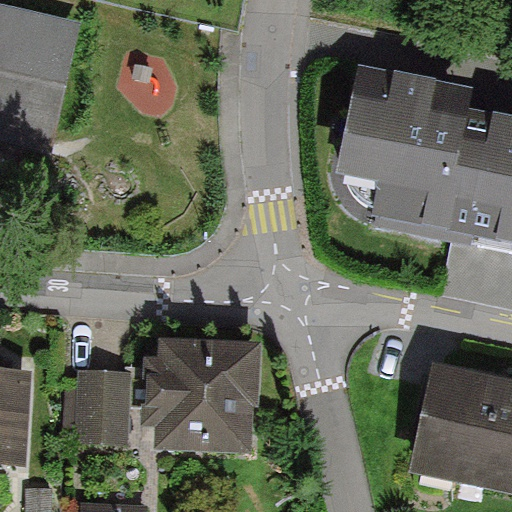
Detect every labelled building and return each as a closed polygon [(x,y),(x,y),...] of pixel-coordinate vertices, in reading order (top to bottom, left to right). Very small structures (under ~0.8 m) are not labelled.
[(66,35),(0,21),(0,137),(44,146),(66,35)] [(457,105),(359,88),(344,179),(384,185),(378,217),(511,239),(511,142),(453,133),(457,105)] [(244,360),(159,358),(157,449),(242,451),(244,360)] [(87,375),(85,452),(136,454),(138,377),(87,375)] [(19,385),(0,384),(0,458),(14,459),(19,385)] [(511,404),(444,391),(424,491),(511,507),(511,404)]
